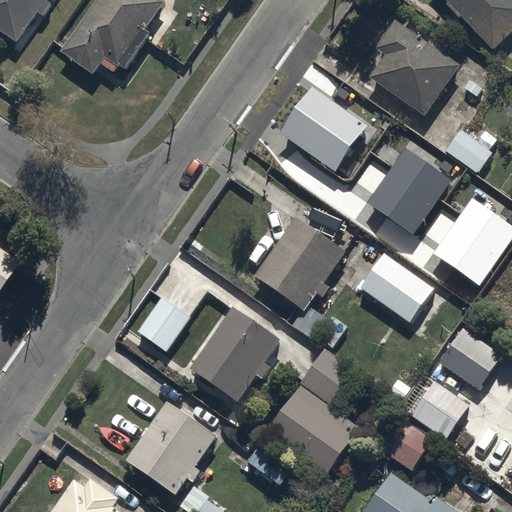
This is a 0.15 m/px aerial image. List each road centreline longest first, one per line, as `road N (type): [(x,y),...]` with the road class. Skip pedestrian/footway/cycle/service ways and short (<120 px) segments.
road 1 (residential): [(128,231),(292,0)]
road 2 (residential): [(0,413),(128,231)]
road 3 (residential): [(128,231),(0,144)]
